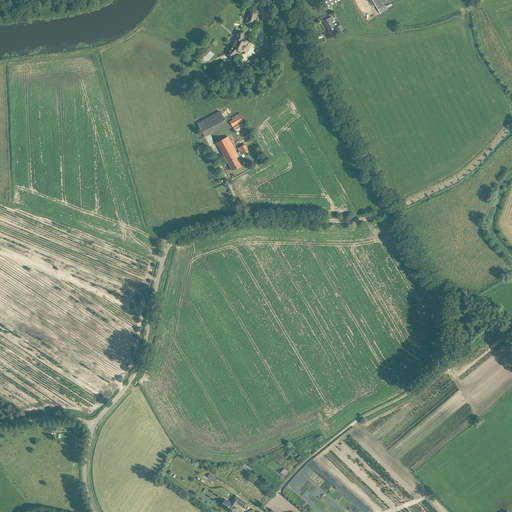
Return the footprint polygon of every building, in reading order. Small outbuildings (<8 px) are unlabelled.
[(322,0),(327,8),(332,5),(340,0),(322,0)] [(371,0),(377,9),(380,13),(387,9),(385,4),(392,0),(371,0)] [(249,10),(245,23),(254,26),(257,12),(249,10)] [(333,20),(331,17),(323,21),(328,30),(334,27),(331,21),(333,20)] [(344,31),(341,24),(335,28),(338,34),(344,31)] [(227,54),(231,58),(237,51),(240,53),(242,49),(243,50),(247,41),(243,39),(244,32),(238,31),(237,37),(237,38),(233,45),(232,47),(231,48),(232,49),(227,54)] [(229,61),(226,67),(232,70),(234,64),(229,61)] [(197,123),(205,137),(227,124),(219,111),(197,123)] [(232,120),(229,121),(235,132),(244,127),(242,123),(235,126),(235,125),(241,122),(243,121),(239,113),(234,116),(231,118),(232,120)] [(228,136),(217,142),(228,163),(232,171),(241,166),(236,158),(244,154),(249,151),(246,147),(245,144),(240,147),(237,148),(239,151),(236,153),(230,141),(228,136)] [(249,473),(252,470),(245,464),(241,467),(249,473)] [(217,479),(210,474),(207,477),(214,482),(217,479)] [(231,509),(234,511),(235,511),(238,508),(235,506),(237,503),(245,509),(248,504),(235,495),(232,500),(233,500),(231,503),(226,500),(226,501),(222,507),(228,511),(229,511),(231,509)]
